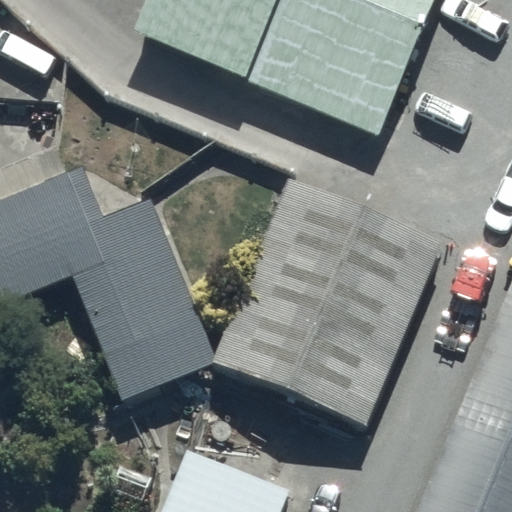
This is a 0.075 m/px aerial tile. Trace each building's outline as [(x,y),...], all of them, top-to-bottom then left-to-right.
[(162,0),(142,49),(387,155),(454,0),(162,0)] [(215,386),(151,214),(104,232),(88,190),(71,196),(60,164),(0,186),(0,329),(75,302),(119,422),(215,386)] [(447,263),(297,201),(221,384),(371,446),(447,263)] [(511,511),(511,299),(426,511),(511,511)] [(288,511),(184,472),(169,511),(288,511)]
